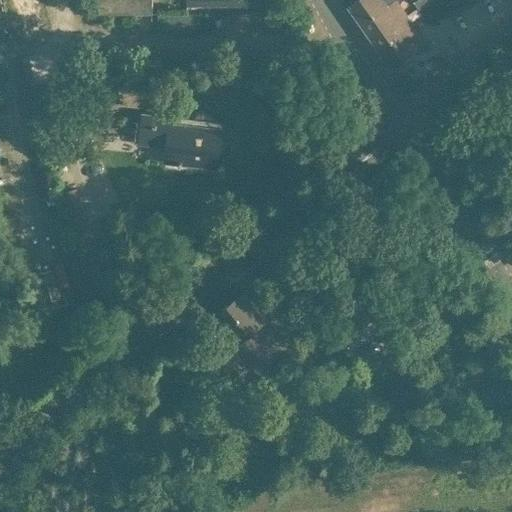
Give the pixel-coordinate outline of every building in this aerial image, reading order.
[(94,0),(94,13),(95,13),(96,11),(139,11),(139,14),(153,14),(153,0),(94,0)] [(355,0),(348,5),(390,65),(396,66),(427,43),(396,0),(355,0)] [(415,0),(421,9),(435,0),(415,0)] [(198,13),(158,13),(158,31),(198,31),(198,13)] [(53,103),(37,107),(44,133),(60,129),(53,103)] [(144,114),(142,134),(140,145),(168,148),(167,159),(218,164),(222,129),(172,123),(172,117),(144,114)] [(75,187),(61,192),(70,216),(84,211),(75,187)] [(114,216),(102,226),(110,236),(123,225),(114,216)] [(73,278),(71,255),(61,256),(63,279),(73,278)] [(305,284),(310,283),(314,280),(316,274),(316,269),(312,265),(307,263),(302,264),(297,267),(295,272),(296,278),(300,282),(305,284)] [(331,328),(343,344),(367,374),(414,337),(391,307),(378,291),(331,328)] [(251,331),(265,320),(243,293),(215,315),(224,327),(210,337),(221,351),(235,341),(258,368),(271,357),(251,331)]
